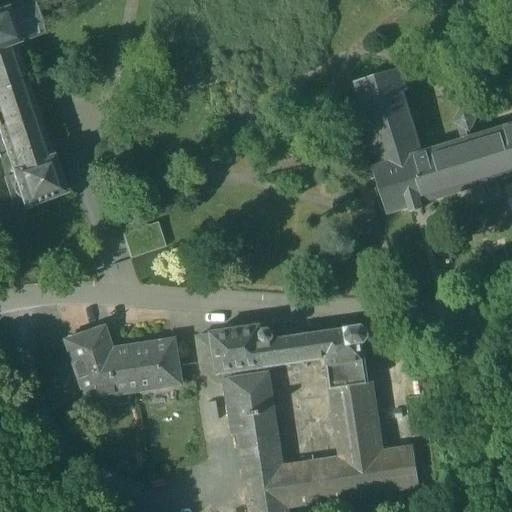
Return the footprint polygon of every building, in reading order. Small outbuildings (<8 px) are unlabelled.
[(31,1),(4,11),(0,11),(0,132),(13,172),(24,208),(62,194),(11,46),(16,44),(43,34),(31,1)] [(511,126),(419,154),(400,92),(403,91),(398,73),(354,85),(378,169),(373,171),(386,214),(407,208),(409,213),(419,210),(417,205),(511,176),(511,126)] [(122,235),(130,260),(165,248),(157,224),(122,235)] [(72,252),(80,277),(104,269),(95,244),(93,245),(72,252)] [(265,368),(289,365),(285,341),(271,343),(271,336),(269,332),(265,332),(262,333),(260,335),(259,327),(210,334),(210,336),(195,338),(200,374),(205,377),(215,375),(216,376),(218,376),(218,375),(223,375),(265,368)] [(321,336),(297,339),(301,363),(324,360),(324,362),(363,356),(361,345),(364,345),(368,339),(367,332),(362,328),(345,331),(321,335),(321,336)] [(63,343),(83,399),(178,386),(172,342),(110,352),(102,329),(63,343)] [(297,339),(285,341),(289,365),(301,363),(297,339)] [(363,356),(324,362),(340,460),(380,453),(370,383),(367,383),(363,356)] [(231,436),(237,435),(274,429),(265,368),(223,375),(224,382),(223,382),(231,436)] [(280,469),(274,429),(237,435),(247,511),(285,511),(285,508),(418,488),(413,455),(381,459),(380,453),(340,460),(280,469)] [(412,448),(380,453),(381,459),(413,455),(412,448)]
